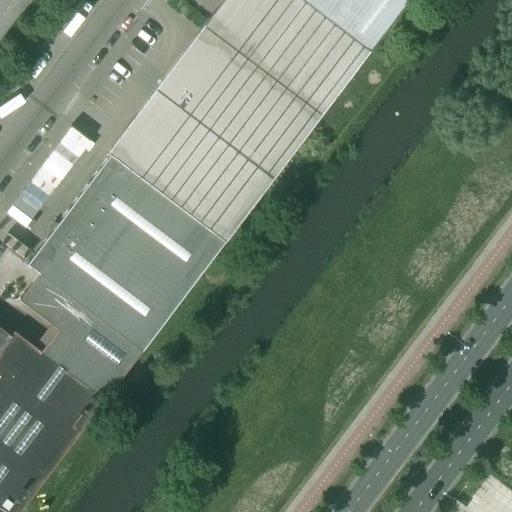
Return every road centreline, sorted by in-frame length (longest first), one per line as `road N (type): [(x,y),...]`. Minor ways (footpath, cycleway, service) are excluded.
road 1 (secondary): [(511,300),(351,511)]
road 2 (unclassified): [(0,161),(123,0)]
road 3 (secondary): [(415,511),(511,384)]
